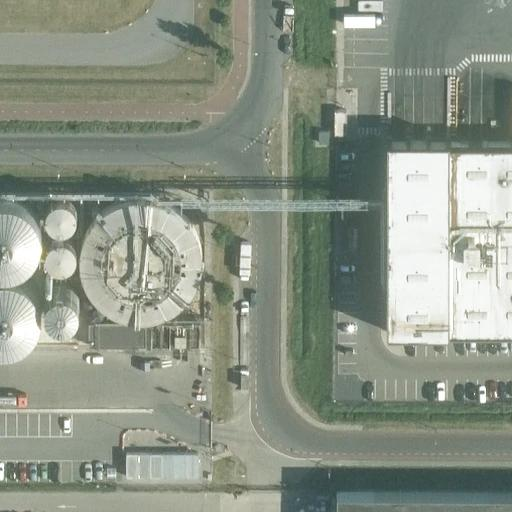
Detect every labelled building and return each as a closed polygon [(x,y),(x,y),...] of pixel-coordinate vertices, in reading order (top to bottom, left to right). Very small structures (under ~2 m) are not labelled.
[(387,138),(387,332),(511,331),(511,142),(450,142),(450,138),(446,138),(446,140),(430,140),(430,138),(426,138),(426,140),(410,140),(410,138),(407,138),(407,140),(391,140),(391,138),(387,138)] [(29,259),(32,256),(34,254),(36,251),(37,249),(38,248),(39,245),(40,241),(41,238),(41,234),(41,233),(41,229),(41,227),(41,224),(40,221),(39,217),(38,216),(36,213),(34,210),(32,207),(31,206),(28,204),(26,202),(21,199),(17,197),(13,196),(8,195),(5,195),(3,195),(0,195),(0,267),(3,268),(6,268),(11,268),(15,267),(18,266),(20,265),(23,264),(24,263),(27,261),(29,259)] [(123,316),(127,317),(132,318),(136,318),(141,319),(145,318),(149,318),(154,317),(158,316),(160,315),(164,314),(168,312),(170,311),(174,309),(178,306),(181,303),(185,300),(188,297),(190,293),(193,290),(195,286),(197,282),(198,278),(200,273),(201,269),(201,265),(202,260),(202,258),(202,254),(201,249),(201,245),(199,241),(198,237),(196,232),(196,230),(193,227),(191,223),(188,219),(186,216),(182,213),(179,210),(177,209),(174,206),(170,204),(168,203),(164,201),(160,199),(156,198),(149,197),(145,196),(140,196),(134,197),(129,197),(125,198),(123,199),(119,200),(115,202),(113,203),(109,205),(105,208),(102,210),(99,213),(97,215),(94,218),(91,221),(90,223),(88,227),(86,231),(84,235),(82,239),(81,243),(80,248),(80,252),(79,256),(79,259),(80,263),(80,267),(81,272),(82,274),(83,278),(85,282),(87,286),(89,290),(90,292),(94,297),(97,300),(100,303),(103,306),(107,309),(113,312),(117,314),(119,315),(123,316)] [(59,197),(56,198),(54,199),(52,200),(51,201),(50,202),(49,203),(48,205),(47,206),(46,209),(46,210),(46,212),(46,214),(46,216),(47,217),(47,219),(49,221),(50,223),(51,224),(53,225),(55,226),(57,227),(59,228),(61,228),(64,227),(66,227),(68,226),(69,225),(71,224),(73,222),(75,220),(76,218),(76,216),(76,213),(76,211),(76,209),(75,207),(75,205),(73,203),(72,201),(70,200),(68,199),(67,198),(65,198),(63,197),(61,197),(59,197)] [(356,216),(357,203),(342,203),(342,216),(356,216)] [(46,246),(46,248),(46,250),(46,252),(46,253),(46,255),(47,257),(47,258),(48,260),(50,262),(51,262),(53,264),(55,265),(57,266),(59,266),(62,266),(64,266),(67,265),(68,265),(70,263),(71,263),(73,261),(74,259),(75,258),(76,255),(76,253),(76,252),(76,250),(76,249),(76,247),(75,246),(74,244),(73,242),(72,240),(71,239),(70,239),(68,237),(66,237),(63,236),(60,236),(57,236),(54,237),(52,238),(51,240),(48,242),(48,243),(47,245),(46,246)] [(34,285),(32,283),(29,280),(26,278),(23,276),(22,275),(19,274),(17,273),(13,272),(10,272),(7,271),(3,271),(0,271),(0,344),(3,344),(6,344),(10,344),(13,343),(18,342),(21,341),(25,338),(28,336),(29,335),(32,333),(34,330),(36,327),(38,324),(38,323),(40,319),(41,316),(41,314),(41,313),(41,309),(41,306),(41,302),(41,301),(40,297),(39,294),(38,293),(37,290),(36,288),(34,285)] [(73,288),(72,287),(70,286),(68,285),(64,284),(62,284),(60,284),(58,284),(55,285),(52,287),(51,287),(49,290),(48,291),(47,293),(46,295),(45,297),(45,299),(45,302),(45,304),(45,305),(46,307),(47,309),(48,311),(49,312),(51,314),(53,315),(56,317),(59,318),(61,318),(64,318),(66,317),(68,317),(69,316),(71,315),(74,313),(76,311),(77,309),(78,307),(79,305),(79,302),(79,301),(79,299),(78,296),(78,295),(77,293),(76,291),(75,289),(73,288)] [(89,321),(89,346),(200,346),(200,321),(89,321)] [(41,344),(42,344),(43,343),(44,343),(45,342),(46,340),(47,339),(47,338),(47,337),(47,335),(46,334),(46,333),(45,332),(44,331),(42,331),(40,330),(39,330),(37,331),(36,332),(34,333),(34,334),(34,335),(33,337),(33,338),(33,339),(34,340),(35,342),(37,343),(39,344),(41,344)] [(48,338),(49,339),(49,341),(50,342),(51,343),(52,343),(53,344),(54,344),(56,344),(57,344),(58,343),(60,343),(60,342),(61,341),(62,340),(62,338),(62,336),(62,335),(62,334),(61,333),(60,332),(59,331),(58,330),(57,330),(55,330),(54,330),(52,331),(51,331),(50,332),(49,334),(48,335),(48,337),(48,338)] [(75,332),(74,331),(72,330),(70,330),(68,330),(66,331),(65,332),(64,333),(64,334),(63,336),(63,337),(63,339),(64,340),(64,341),(65,342),(67,343),(69,344),(70,344),(72,344),(74,343),(75,341),(76,340),(77,339),(77,337),(77,336),(77,334),(76,334),(76,333),(75,332)] [(126,475),(198,476),(198,452),(126,452),(126,475)] [(511,511),(511,490),(337,490),(336,511),(511,511)]
